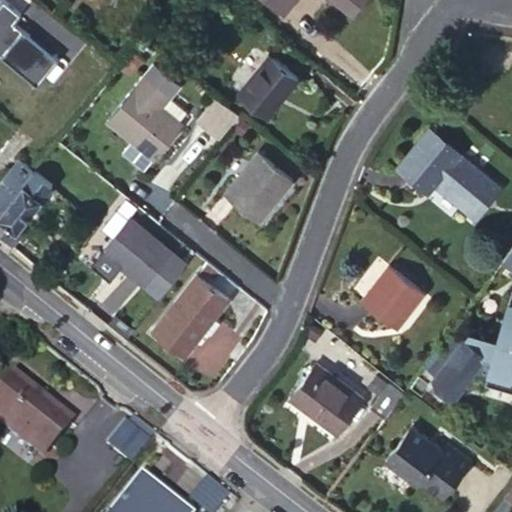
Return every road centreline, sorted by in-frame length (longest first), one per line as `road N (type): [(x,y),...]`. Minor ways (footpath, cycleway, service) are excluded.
road 1 (residential): [(205,430),(273,344),(355,138),(448,11),(465,0)]
road 2 (residential): [(205,430),(0,268)]
road 3 (residential): [(308,511),(205,430)]
